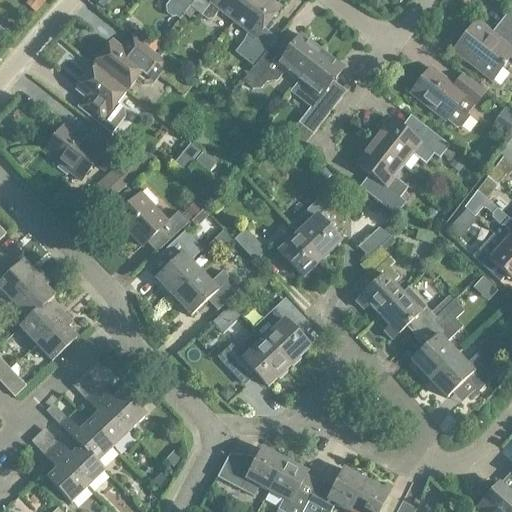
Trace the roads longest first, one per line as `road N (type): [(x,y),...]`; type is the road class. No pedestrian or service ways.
road 1 (residential): [(115,321),(108,294),(0,180)]
road 2 (residential): [(289,416),(393,464),(430,463)]
road 3 (residential): [(208,432),(115,321)]
road 4 (residential): [(19,423),(115,321)]
road 5 (residential): [(430,463),(352,354)]
road 6 (residential): [(426,0),(390,38),(327,0)]
